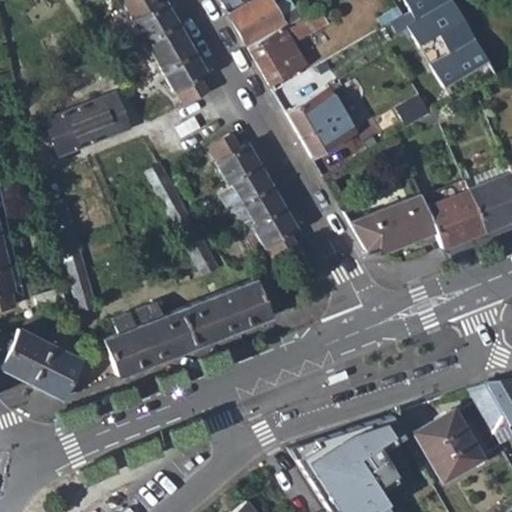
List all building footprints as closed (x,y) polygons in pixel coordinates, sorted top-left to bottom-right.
[(130,20),(140,38),(173,20),(162,1),(155,5),(152,0),(131,0),(124,5),(132,19),(130,20)] [(251,0),(226,14),(245,46),(275,29),(282,25),(297,16),(287,0),(281,0),(271,6),(267,0),(251,0)] [(400,0),(408,11),(426,0),(400,0)] [(492,76),(448,0),(426,0),(408,11),(400,15),(450,100),(474,86),(492,76)] [(476,3),(463,10),(477,37),(491,30),(476,3)] [(275,29),(245,46),(270,90),(306,69),(293,45),(309,37),(297,16),(282,25),(275,29)] [(140,38),(160,72),(192,53),(173,20),(140,38)] [(172,88),(180,103),(203,89),(195,75),(202,71),(192,53),(160,72),(170,89),(172,88)] [(283,112),(308,155),(352,130),(349,126),(355,122),(346,103),(350,100),(340,81),(283,112)] [(113,92),(42,118),(55,153),(127,126),(113,92)] [(212,161),(223,181),(227,178),(255,162),(244,142),(237,147),(229,133),(206,146),(214,160),(212,161)] [(255,162),(227,178),(233,188),(227,192),(220,196),(227,208),(267,184),(255,162)] [(142,172),(204,284),(219,278),(156,164),(142,172)] [(465,189),(481,230),(511,218),(511,186),(506,171),(464,187),(465,189)] [(221,182),(227,192),(233,188),(227,178),(223,181),(221,182)] [(227,208),(234,221),(248,213),(252,220),(280,205),(267,184),(227,208)] [(431,230),(438,248),(481,230),(465,189),(422,207),(431,230)] [(362,248),(377,251),(431,230),(422,207),(417,193),(346,219),(362,248)] [(46,207),(83,332),(99,325),(62,203),(46,207)] [(252,220),(247,223),(260,245),(262,243),(270,257),(291,246),(283,231),(292,226),(280,205),(252,220)] [(247,223),(252,220),(248,213),(234,221),(239,228),(247,223)] [(0,306),(14,303),(7,266),(0,268),(0,306)] [(175,309),(190,345),(264,315),(261,307),(253,287),(250,278),(175,309)] [(268,281),(253,287),(261,307),(276,301),(268,281)] [(65,304),(60,288),(34,295),(38,311),(65,304)] [(135,311),(140,323),(157,316),(152,301),(147,302),(148,306),(135,311)] [(134,308),(135,311),(148,306),(147,302),(134,308)] [(101,339),(115,374),(190,345),(175,309),(157,316),(140,323),(132,326),(116,333),(101,339)] [(110,317),(112,321),(127,314),(126,311),(110,317)] [(112,321),(116,333),(132,326),(127,314),(112,321)] [(0,366),(30,381),(49,343),(17,328),(11,340),(0,335),(0,366)] [(30,381),(60,396),(81,388),(91,365),(49,343),(30,381)] [(493,435),(499,446),(511,439),(511,434),(507,426),(511,422),(511,385),(509,381),(482,384),(464,390),(491,436),(493,435)] [(411,433),(438,480),(479,457),(450,409),(411,433)] [(402,437),(389,415),(286,449),(324,511),(387,511),(372,487),(391,475),(377,453),(402,437)] [(251,511),(244,502),(232,511),(251,511)]
